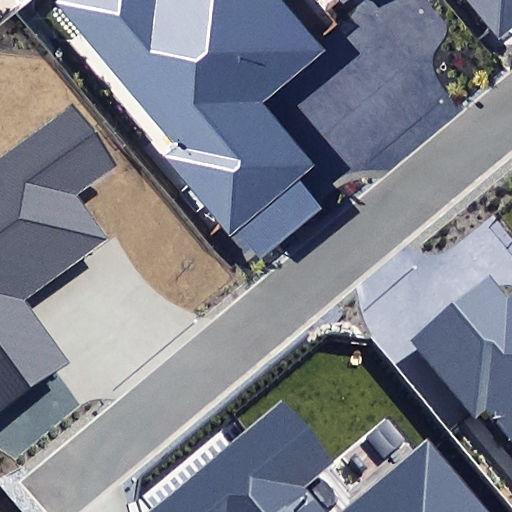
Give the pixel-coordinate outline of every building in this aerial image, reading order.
[(237,233),(259,260),(322,209),(296,179),(312,166),(259,102),(323,50),(281,0),(59,0),(57,3),(175,145),(162,156),(230,239),(237,233)] [(511,0),(467,0),(499,38),(511,27),(511,0)] [(0,412),(70,363),(25,300),(111,238),(79,193),(117,166),(74,106),(0,158),(0,412)] [(487,411),(511,440),(511,295),(508,299),(489,276),(409,341),(475,421),(487,411)] [(490,511),(426,437),(337,511),(329,511),(310,489),(341,462),(284,396),(146,511),(490,511)]
